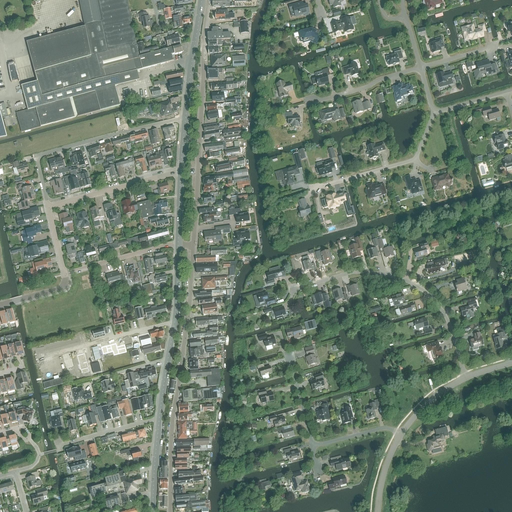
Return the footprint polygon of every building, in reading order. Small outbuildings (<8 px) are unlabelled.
[(120,106),(113,76),(174,61),(172,55),(182,52),(181,45),(139,57),(135,39),(126,0),(102,0),(98,1),(97,0),(80,0),(85,23),(85,24),(84,25),(85,27),(26,42),(37,82),(22,86),(29,110),(16,113),(21,133),(120,106)] [(442,3),(441,0),(424,0),(424,1),(423,2),(423,3),(423,4),(424,5),(425,5),(427,4),(428,9),(431,9),(432,9),(432,8),(435,7),(435,5),(442,3)] [(293,5),(288,6),(290,11),(294,10),(296,16),(299,15),(300,16),(304,14),(305,16),(309,15),(308,13),(309,13),(307,4),(302,6),(301,3),(293,5)] [(165,20),(172,18),(171,15),(171,12),(170,8),(164,9),(165,20)] [(229,15),(229,12),(230,12),(230,9),(225,10),(225,12),(216,12),(216,14),(215,14),(215,19),(216,19),(216,21),(225,20),(230,20),(230,19),(235,19),(234,14),(229,15)] [(147,17),(146,13),(139,14),(139,15),(135,15),(136,18),(137,18),(139,18),(140,21),(140,23),(143,22),(144,28),(153,26),(152,21),(150,21),(149,17),(147,17)] [(181,15),(173,17),(175,28),(183,27),(182,24),(182,19),(181,15)] [(352,26),(350,18),(341,20),(341,22),(338,23),(338,22),(331,24),(334,33),(341,31),(343,30),(344,33),(347,32),(347,33),(348,34),(351,33),(351,32),(351,31),(353,30),(353,29),(354,28),(353,26),(352,26)] [(249,32),(249,22),(241,22),(241,33),(249,32)] [(479,30),(475,31),(473,24),(460,27),(464,41),(473,39),(480,37),(483,36),(482,32),(485,31),(483,25),(478,26),(479,30)] [(210,33),(207,34),(208,41),(219,40),(230,39),(229,33),(223,34),(222,31),(222,30),(220,31),(219,28),(211,29),(211,31),(210,31),(210,33)] [(297,32),(292,34),(294,37),(296,39),(299,38),(300,39),(301,41),(302,41),(310,39),(311,41),(314,43),(315,41),(317,43),(320,37),(318,36),(319,33),(319,32),(314,30),(312,29),(309,30),(309,29),(298,33),(297,33),(297,32)] [(168,47),(180,44),(178,34),(166,38),(168,47)] [(432,53),(441,51),(440,45),(443,44),(441,38),(435,40),(436,42),(430,44),(432,53)] [(144,49),(142,42),(137,44),(140,55),(158,50),(157,46),(144,49)] [(389,66),(399,63),(398,59),(402,58),(401,54),(401,53),(400,49),(393,51),(395,55),(386,57),(387,60),(386,60),(387,63),(388,63),(389,66)] [(212,67),(226,66),(225,55),(211,56),(212,67)] [(233,67),(245,66),(245,56),(232,57),(233,67)] [(490,66),(488,60),(476,64),(478,70),(474,72),(476,79),(482,77),(481,75),(485,74),(486,76),(498,73),(496,64),(490,66)] [(359,74),(356,64),(348,66),(349,67),(343,68),(345,75),(349,74),(349,73),(350,73),(351,76),(359,74)] [(219,80),(219,74),(222,74),(222,72),(222,69),(207,69),(207,74),(208,74),(208,80),(219,80)] [(325,84),(329,83),(327,76),(330,75),(328,69),(322,70),(324,75),(311,79),(313,85),(317,84),(318,86),(323,84),(325,83),(325,84)] [(166,80),(183,77),(182,71),(165,75),(166,80)] [(443,73),(436,75),(439,84),(440,88),(452,84),(451,79),(453,78),(451,72),(444,74),(443,73)] [(212,91),(237,89),(237,85),(242,84),(241,81),(211,84),(212,91)] [(284,82),(276,84),(277,87),(280,98),(283,97),(283,98),(284,97),(288,96),(287,94),(288,94),(289,92),(288,91),(292,90),(290,84),(285,85),(284,82)] [(405,86),(404,84),(401,85),(401,86),(399,87),(399,85),(399,86),(392,87),(395,96),(394,96),(396,103),(400,101),(403,100),(402,97),(408,95),(408,96),(411,95),(412,94),(413,93),(413,92),(413,91),(412,86),(409,87),(409,85),(405,86)] [(154,90),(153,88),(150,89),(150,91),(152,91),(153,96),(161,95),(160,89),(154,90)] [(227,92),(225,91),(219,92),(220,93),(212,94),(212,101),(218,101),(218,102),(224,101),(224,95),(227,95),(227,94),(227,92)] [(382,94),(376,95),(378,104),(384,102),(382,94)] [(170,100),(170,101),(174,114),(178,112),(177,108),(179,108),(178,103),(180,102),(179,97),(170,100)] [(233,98),(226,99),(226,103),(230,103),(231,103),(233,102),(234,102),(235,105),(237,105),(237,103),(242,103),(242,97),(240,98),(240,97),(234,97),(235,98),(233,98)] [(162,117),(174,114),(170,101),(159,104),(162,117)] [(361,104),(360,101),(353,103),(356,114),(363,112),(363,109),(366,109),(366,110),(371,109),(369,102),(364,103),(361,104)] [(8,116),(5,103),(0,104),(0,138),(7,137),(2,118),(8,116)] [(491,111),(490,107),(481,110),(483,117),(488,115),(489,121),(500,118),(497,109),(491,111)] [(341,118),(338,110),(335,111),(335,108),(319,112),(322,121),(326,120),(327,121),(331,119),(331,118),(333,118),(334,121),(339,120),(339,119),(341,118)] [(208,121),(219,119),(217,111),(207,113),(208,121)] [(293,117),(292,112),(284,113),(284,120),(288,120),(288,124),(292,124),(292,128),(298,127),(298,124),(300,123),(299,116),(293,117)] [(233,121),(242,120),(241,113),(231,115),(233,121)] [(219,127),(218,124),(204,126),(204,132),(224,129),(224,127),(222,126),(219,127)] [(165,141),(170,139),(168,131),(174,130),(173,126),(162,128),(165,141)] [(241,138),(239,128),(204,134),(205,139),(224,136),(225,140),(241,138)] [(152,145),(160,143),(157,130),(149,132),(152,145)] [(129,136),(130,141),(135,140),(136,143),(142,141),(142,139),(148,137),(146,132),(129,136)] [(495,143),(496,143),(496,144),(496,145),(495,145),(495,147),(495,148),(496,148),(498,149),(498,150),(508,147),(506,140),(505,140),(504,135),(494,138),(495,143)] [(131,144),(130,141),(129,136),(112,141),(113,146),(126,142),(127,145),(131,144)] [(100,150),(105,148),(107,153),(113,151),(111,146),(110,141),(99,145),(100,150)] [(222,143),(218,144),(204,146),(205,152),(219,150),(226,149),(225,143),(222,143)] [(385,150),(383,143),(381,144),(375,145),(367,147),(369,151),(368,151),(368,152),(367,152),(366,153),(366,154),(367,155),(368,155),(369,155),(370,159),(372,158),(373,159),(373,160),(374,160),(375,160),(375,159),(375,158),(375,157),(378,157),(377,152),(379,151),(379,152),(385,150)] [(95,151),(100,150),(99,145),(87,149),(89,154),(89,153),(90,158),(97,156),(95,151)] [(162,151),(161,151),(162,155),(165,166),(168,165),(167,160),(166,160),(166,158),(172,157),(171,149),(166,151),(165,149),(166,149),(165,147),(161,148),(162,151)] [(240,148),(225,151),(226,156),(231,155),(231,156),(236,156),(235,154),(240,153),(240,148)] [(74,157),(71,158),(72,164),(75,163),(76,167),(79,166),(85,165),(81,152),(76,153),(76,154),(73,154),(74,157)] [(153,157),(156,166),(162,165),(158,153),(155,153),(156,156),(153,157)] [(156,166),(153,157),(150,158),(150,155),(147,156),(150,168),(156,166)] [(511,158),(511,155),(504,157),(505,160),(503,161),(504,166),(505,166),(506,169),(511,167),(511,170),(511,158)] [(121,163),(123,169),(134,166),(132,159),(131,156),(124,158),(125,162),(121,163)] [(144,162),(143,157),(135,159),(136,165),(140,164),(140,167),(142,167),(143,173),(147,172),(144,161),(144,162)] [(228,158),(229,162),(215,165),(217,173),(232,169),(232,167),(245,164),(244,159),(237,160),(236,157),(228,158)] [(59,160),(59,158),(49,161),(51,169),(59,167),(60,169),(65,168),(62,160),(59,160)] [(319,174),(319,176),(332,172),(330,168),(334,167),(332,161),(317,166),(317,169),(316,169),(317,175),(319,174)] [(20,165),(19,162),(13,163),(14,169),(17,168),(18,173),(29,170),(27,163),(20,165)] [(125,176),(123,169),(121,163),(115,164),(119,178),(125,176)] [(105,168),(106,173),(109,172),(111,178),(116,176),(113,165),(105,168)] [(282,171),(275,173),(278,181),(282,180),(284,187),(294,184),(294,183),(292,176),(299,174),(297,167),(288,169),(282,171)] [(244,170),(232,172),(233,177),(233,180),(234,184),(236,183),(237,190),(249,188),(249,181),(247,170),(244,170)] [(79,181),(89,179),(87,172),(77,175),(79,181)] [(204,181),(203,181),(204,185),(204,186),(213,184),(215,184),(217,184),(216,180),(233,177),(232,172),(214,175),(214,177),(212,177),(204,178),(204,181)] [(449,177),(448,174),(444,175),(444,176),(441,177),(441,176),(437,177),(437,179),(436,179),(436,178),(436,179),(434,179),(433,179),(436,189),(440,187),(445,185),(449,188),(453,180),(452,180),(453,179),(449,177)] [(70,176),(64,177),(65,180),(66,186),(70,185),(71,191),(74,190),(80,189),(79,188),(77,178),(71,180),(70,176)] [(409,176),(405,178),(408,191),(411,190),(412,193),(413,193),(414,194),(415,193),(419,192),(423,191),(421,187),(419,180),(416,181),(415,179),(411,180),(409,179),(410,178),(409,176)] [(64,193),(60,179),(50,182),(51,186),(53,186),(55,195),(64,193)] [(89,179),(79,181),(81,188),(90,185),(89,179)] [(22,182),(14,184),(15,187),(17,187),(18,190),(19,190),(19,193),(20,192),(21,196),(23,195),(33,193),(32,187),(24,189),(22,182)] [(159,196),(164,195),(163,192),(169,191),(167,183),(159,185),(160,189),(157,190),(159,196)] [(203,189),(203,192),(204,192),(204,193),(214,191),(213,188),(213,187),(219,186),(218,183),(217,184),(215,184),(213,184),(204,186),(204,188),(203,188),(203,189)] [(377,186),(377,185),(376,184),(372,185),(371,184),(369,185),(368,185),(367,186),(368,189),(367,189),(368,190),(366,190),(369,199),(373,198),(373,196),(378,194),(379,196),(386,194),(383,184),(377,186)] [(33,193),(23,195),(21,196),(22,202),(21,203),(23,211),(29,209),(27,201),(35,199),(33,193)] [(210,194),(210,196),(203,197),(203,198),(202,198),(203,201),(204,204),(212,202),(214,202),(214,198),(213,193),(210,194)] [(336,197),(335,194),(327,197),(327,199),(325,199),(325,200),(326,206),(327,206),(329,206),(330,208),(338,205),(337,203),(345,201),(344,195),(336,197)] [(308,210),(305,199),(298,201),(300,208),(299,209),(300,213),(299,213),(299,214),(298,215),(299,216),(299,217),(300,217),(301,217),(311,214),(309,210),(308,210)] [(154,217),(152,207),(150,200),(137,204),(138,209),(141,218),(142,218),(143,220),(154,217)] [(132,211),(138,209),(137,204),(136,204),(136,203),(132,204),(133,205),(131,205),(129,201),(122,203),(125,215),(127,214),(128,215),(131,214),(131,213),(133,213),(132,211)] [(151,203),(152,207),(156,206),(156,209),(154,209),(155,216),(162,215),(161,208),(168,207),(166,201),(155,203),(155,202),(151,203)] [(113,212),(111,205),(110,204),(104,206),(106,214),(108,213),(110,221),(110,223),(114,222),(115,226),(122,225),(119,213),(116,214),(115,212),(114,211),(113,212)] [(39,216),(37,208),(28,210),(28,212),(15,215),(16,219),(18,226),(30,223),(29,220),(31,220),(32,219),(32,218),(39,216)] [(98,209),(97,208),(91,209),(93,219),(93,220),(95,227),(101,226),(100,221),(104,220),(102,210),(99,210),(98,210),(98,209)] [(235,210),(232,210),(233,216),(235,215),(237,223),(247,222),(250,222),(249,217),(249,218),(248,213),(241,214),(240,209),(235,210)] [(86,216),(85,212),(77,214),(79,220),(75,221),(77,227),(82,225),(83,228),(89,227),(88,222),(87,219),(86,220),(86,217),(87,217),(86,216)] [(68,219),(67,213),(59,215),(61,224),(63,224),(64,228),(66,228),(67,233),(73,231),(72,226),(73,226),(71,219),(68,219)] [(204,223),(212,222),(214,222),(214,217),(219,217),(220,216),(220,213),(216,213),(209,214),(205,214),(205,216),(203,216),(204,223)] [(160,220),(159,216),(150,219),(151,224),(157,222),(158,227),(169,224),(168,218),(160,220)] [(32,240),(33,240),(33,237),(35,236),(36,235),(35,234),(41,232),(40,225),(33,227),(34,229),(21,232),(24,242),(27,241),(28,245),(33,244),(32,240)] [(222,242),(220,231),(223,231),(231,230),(231,226),(218,227),(219,231),(204,233),(205,241),(213,240),(214,243),(222,242)] [(149,241),(168,236),(167,229),(158,232),(147,234),(149,241)] [(233,246),(236,246),(241,245),(240,240),(251,239),(250,231),(237,233),(237,239),(232,240),(233,246)] [(146,235),(136,238),(127,240),(128,244),(129,246),(135,244),(134,242),(137,242),(139,241),(140,243),(147,241),(146,235)] [(76,257),(74,250),(75,250),(73,242),(74,242),(73,238),(67,240),(69,246),(66,246),(69,256),(70,259),(76,257)] [(352,259),(361,257),(358,247),(362,246),(359,238),(355,239),(357,245),(349,247),(352,259)] [(118,246),(128,244),(127,240),(112,244),(111,244),(109,245),(108,245),(108,246),(99,248),(100,253),(119,247),(118,246)] [(27,260),(35,258),(35,257),(38,256),(38,255),(38,254),(44,253),(44,251),(49,249),(47,242),(35,245),(36,247),(29,248),(30,253),(26,254),(27,260)] [(421,249),(414,251),(416,258),(418,258),(419,260),(423,259),(423,257),(427,256),(425,249),(429,249),(427,243),(420,245),(421,249)] [(92,250),(91,246),(84,248),(85,252),(82,252),(78,253),(81,263),(85,262),(83,257),(86,256),(87,258),(96,256),(94,249),(92,250)] [(386,258),(394,256),(392,252),(393,251),(392,247),(383,250),(386,258)] [(370,259),(377,257),(376,252),(377,252),(376,248),(367,251),(370,259)] [(333,263),(329,251),(321,253),(320,251),(315,253),(317,260),(322,259),(324,266),(333,263)] [(165,256),(153,258),(155,265),(159,264),(159,266),(165,265),(165,263),(167,262),(165,256)] [(302,258),(303,262),(302,262),(305,271),(312,269),(313,271),(316,270),(314,264),(311,265),(310,260),(309,260),(308,256),(302,258)] [(154,273),(152,265),(155,265),(153,258),(144,260),(147,274),(154,273)] [(32,277),(43,274),(42,271),(44,270),(45,269),(45,268),(52,266),(50,259),(42,261),(43,263),(35,265),(36,269),(30,270),(32,277)] [(446,259),(443,260),(434,262),(435,265),(427,267),(429,274),(440,272),(439,267),(448,265),(446,259)] [(234,276),(237,262),(223,263),(223,268),(229,268),(230,276),(234,276)] [(204,264),(204,273),(217,272),(217,268),(217,263),(204,264)] [(204,273),(204,264),(196,264),(196,273),(204,273)] [(127,268),(126,269),(128,279),(129,280),(132,279),(133,283),(140,282),(139,274),(136,275),(134,267),(133,267),(127,268)] [(269,273),(266,274),(268,280),(266,281),(267,285),(274,283),(273,279),(275,279),(285,276),(283,269),(280,270),(279,267),(275,268),(276,271),(269,273)] [(119,275),(119,272),(114,273),(114,274),(106,276),(108,283),(121,280),(122,284),(125,283),(123,275),(119,275)] [(155,277),(155,274),(151,275),(150,276),(150,277),(148,277),(149,283),(156,282),(156,283),(167,281),(166,274),(155,277)] [(203,289),(215,288),(215,282),(228,281),(228,277),(202,279),(203,289)] [(457,292),(466,290),(464,282),(465,282),(464,278),(456,281),(457,284),(455,285),(457,292)] [(150,284),(143,286),(146,296),(146,297),(148,297),(153,296),(153,294),(152,294),(152,291),(150,284)] [(352,286),(352,285),(347,286),(349,293),(351,292),(352,297),(359,294),(357,285),(352,286)] [(342,295),(340,289),(333,291),(336,301),(343,299),(343,301),(347,300),(345,294),(342,295)] [(269,300),(266,293),(257,296),(260,305),(264,304),(264,302),(266,301),(267,305),(275,303),(274,299),(269,300)] [(326,295),(323,296),(322,293),(314,295),(314,296),(312,297),(314,305),(317,304),(317,305),(324,302),(325,304),(329,303),(326,295)] [(403,294),(392,297),(394,307),(400,305),(399,302),(405,301),(403,294)] [(475,317),(472,309),(477,308),(475,302),(468,304),(469,307),(460,309),(462,316),(466,315),(467,319),(475,317)] [(203,315),(217,313),(216,304),(202,306),(203,315)] [(415,308),(414,304),(404,307),(403,304),(397,306),(398,309),(400,309),(402,315),(412,312),(411,309),(415,308)] [(118,305),(111,306),(114,318),(113,318),(114,325),(124,323),(123,316),(121,316),(118,305)] [(145,310),(147,318),(147,320),(151,319),(151,318),(156,317),(156,316),(166,313),(165,306),(145,310)] [(137,320),(144,318),(141,307),(135,309),(137,320)] [(277,319),(282,318),(282,316),(283,316),(282,316),(285,315),(283,307),(274,310),(277,319)] [(5,314),(8,324),(15,322),(12,310),(9,311),(9,313),(5,314)] [(222,317),(217,317),(206,318),(207,325),(217,324),(217,322),(222,322),(222,317)] [(428,326),(426,319),(420,320),(420,319),(419,320),(419,321),(415,322),(417,330),(423,328),(424,331),(425,334),(432,332),(431,329),(428,329),(427,327),(428,326)] [(303,335),(301,327),(290,330),(290,329),(286,330),(288,338),(294,336),(295,339),(300,338),(300,337),(301,336),(300,336),(303,335)] [(103,329),(92,332),(94,339),(105,336),(104,333),(107,332),(106,328),(103,329)] [(496,329),(498,335),(493,336),(496,349),(503,347),(501,340),(504,339),(502,333),(503,333),(502,328),(496,329)] [(163,338),(162,335),(164,335),(163,330),(150,333),(151,338),(156,337),(157,339),(163,338)] [(480,337),(479,333),(473,335),(475,339),(469,341),(472,348),(483,345),(481,337),(480,337)] [(267,338),(266,334),(258,336),(260,342),(263,340),(266,347),(276,344),(274,336),(267,338)] [(151,345),(149,337),(140,339),(142,347),(151,345)] [(439,348),(438,342),(426,345),(428,352),(431,351),(433,359),(443,356),(442,350),(441,350),(440,350),(440,348),(439,348)] [(13,345),(16,355),(20,354),(21,355),(24,354),(20,343),(13,345)] [(143,355),(161,350),(159,344),(142,348),(143,355)] [(16,356),(16,355),(13,345),(6,347),(9,357),(13,355),(13,357),(16,356)] [(9,357),(6,347),(6,346),(0,347),(0,353),(1,359),(6,357),(6,359),(9,358),(9,357)] [(304,348),(305,351),(307,355),(308,357),(306,358),(309,366),(317,363),(314,355),(313,355),(313,353),(314,353),(313,349),(312,346),(304,348)] [(190,349),(191,358),(200,357),(200,356),(204,356),(203,347),(190,349)] [(89,365),(85,352),(78,353),(82,367),(89,365)] [(190,370),(198,370),(197,360),(189,361),(190,370)] [(264,368),(263,364),(257,366),(258,370),(259,370),(261,377),(272,373),(270,366),(264,368)] [(151,366),(146,368),(147,370),(148,376),(156,374),(155,368),(152,369),(151,366)] [(190,378),(207,377),(208,387),(221,386),(219,369),(190,371),(190,378)] [(128,380),(124,381),(127,391),(130,390),(130,388),(136,387),(135,380),(143,378),(143,379),(144,379),(146,379),(146,378),(146,377),(148,376),(147,370),(144,371),(133,374),(133,373),(127,375),(128,380)] [(25,373),(17,375),(19,382),(20,385),(27,383),(26,377),(26,374),(25,374),(25,373)] [(313,390),(324,386),(322,379),(323,379),(322,374),(315,377),(316,380),(310,382),(313,390)] [(5,382),(8,392),(15,390),(12,379),(9,379),(9,381),(5,382)] [(43,386),(45,392),(65,386),(63,380),(43,386)] [(168,390),(168,394),(174,395),(174,392),(175,392),(176,382),(175,382),(175,381),(172,380),(172,381),(170,390),(168,390)] [(109,383),(108,381),(105,382),(104,381),(103,382),(101,383),(104,393),(111,391),(111,390),(115,388),(113,382),(109,383)] [(77,389),(77,388),(72,390),(76,402),(78,402),(78,400),(85,398),(85,399),(83,400),(92,398),(90,392),(84,393),(83,389),(80,389),(77,389)] [(217,399),(216,388),(196,390),(182,391),(183,403),(198,401),(217,399)] [(266,394),(265,390),(258,392),(259,397),(260,396),(262,404),(274,401),(272,393),(266,394)] [(151,395),(131,399),(134,412),(141,410),(144,409),(149,408),(150,409),(152,409),(152,408),(153,407),(151,395)] [(121,402),(121,399),(117,400),(119,410),(123,409),(125,416),(132,415),(128,400),(121,402)] [(374,401),(375,403),(370,405),(371,409),(366,410),(368,420),(376,418),(374,410),(379,408),(377,401),(374,401)] [(180,413),(188,412),(188,403),(179,404),(180,413)] [(85,416),(82,417),(84,423),(87,422),(89,426),(97,424),(94,417),(98,415),(96,408),(95,404),(89,406),(90,411),(91,414),(85,416)] [(321,422),(330,419),(328,411),(329,411),(327,404),(321,406),(322,411),(316,412),(319,420),(321,420),(321,422)] [(112,420),(110,414),(108,406),(101,408),(101,407),(96,408),(98,415),(101,423),(112,420)] [(343,424),(351,422),(350,421),(354,420),(350,406),(344,408),(345,413),(341,414),(343,424)] [(31,419),(34,411),(23,407),(16,409),(18,415),(22,414),(25,415),(23,421),(29,423),(29,422),(30,422),(31,420),(31,419)] [(110,414),(112,420),(119,417),(116,407),(110,408),(112,414),(110,414)] [(53,428),(62,426),(60,418),(63,417),(62,409),(53,411),(55,417),(50,418),(51,422),(50,422),(50,423),(50,424),(50,425),(51,426),(52,427),(53,428)] [(6,413),(7,419),(10,418),(12,424),(17,422),(14,411),(9,413),(9,412),(6,413)] [(9,425),(7,419),(6,413),(6,415),(2,416),(1,414),(0,414),(0,420),(2,420),(4,426),(9,425)] [(276,419),(275,416),(269,418),(270,423),(274,422),(275,427),(285,424),(283,417),(276,419)] [(70,432),(76,430),(74,419),(68,421),(68,422),(67,423),(68,425),(69,425),(70,432)] [(189,424),(186,424),(186,422),(177,422),(178,431),(189,430),(189,424)] [(283,428),(278,429),(278,431),(278,432),(279,434),(283,433),(284,439),(294,436),(292,429),(284,431),(283,428)] [(429,445),(427,445),(428,451),(431,450),(432,454),(441,452),(440,447),(440,446),(439,441),(444,440),(443,436),(443,437),(448,436),(447,430),(446,428),(435,431),(436,435),(438,434),(439,436),(435,437),(436,440),(428,442),(429,445)] [(144,429),(135,432),(121,435),(123,442),(137,439),(136,437),(138,436),(139,439),(140,439),(142,439),(143,437),(146,437),(144,429)] [(189,430),(178,431),(178,439),(187,439),(187,435),(189,435),(189,430)] [(6,441),(8,447),(11,446),(11,447),(18,445),(15,436),(9,438),(10,440),(6,441)] [(8,447),(6,441),(6,439),(0,440),(0,452),(3,452),(2,449),(8,447)] [(209,443),(209,439),(194,439),(194,441),(176,441),(177,447),(193,446),(209,446),(209,445),(211,445),(211,443),(209,443)] [(95,444),(88,446),(92,457),(98,455),(95,444)] [(70,450),(66,451),(68,459),(80,456),(81,458),(86,457),(85,451),(81,452),(80,448),(76,449),(76,448),(70,449),(70,450)] [(121,455),(127,454),(128,456),(132,455),(133,459),(141,457),(140,450),(131,452),(130,449),(120,452),(121,455)] [(292,452),(291,449),(284,451),(285,455),(287,454),(289,461),(300,458),(298,451),(292,452)] [(350,467),(348,459),(344,460),(343,459),(340,460),(340,461),(338,462),(337,461),(330,463),(331,467),(336,465),(337,470),(350,467)] [(84,462),(71,465),(72,472),(86,468),(84,462)] [(167,469),(167,462),(162,462),(162,471),(160,471),(160,478),(168,479),(168,469),(167,469)] [(125,476),(125,474),(123,475),(122,471),(118,473),(118,474),(105,478),(107,484),(90,488),(92,497),(107,494),(105,488),(124,483),(124,480),(123,477),(125,476)] [(36,482),(35,478),(39,477),(37,472),(31,474),(32,477),(26,479),(29,488),(37,486),(37,487),(41,486),(42,484),(41,481),(40,481),(36,482)] [(303,482),(301,473),(292,475),(293,478),(291,479),(294,492),(302,490),(303,493),(310,491),(307,481),(303,482)] [(126,493),(138,491),(138,490),(138,489),(138,487),(137,486),(136,485),(142,483),(140,476),(124,480),(124,483),(126,493)] [(200,477),(194,477),(194,479),(192,479),(192,478),(174,480),(175,486),(193,484),(192,482),(203,481),(202,476),(200,477)] [(329,489),(335,488),(335,487),(346,484),(344,476),(333,479),(333,482),(328,483),(329,489)] [(34,504),(41,502),(41,501),(44,501),(43,497),(48,495),(46,489),(39,491),(40,494),(32,497),(34,504)] [(176,503),(197,500),(196,494),(175,496),(176,503)] [(167,508),(167,496),(159,496),(159,500),(162,500),(161,507),(167,508)] [(104,501),(107,509),(121,505),(119,497),(104,501)] [(192,510),(200,509),(200,511),(201,511),(208,511),(208,508),(207,500),(206,501),(188,502),(188,504),(185,505),(185,503),(176,504),(177,510),(188,508),(192,510)]
